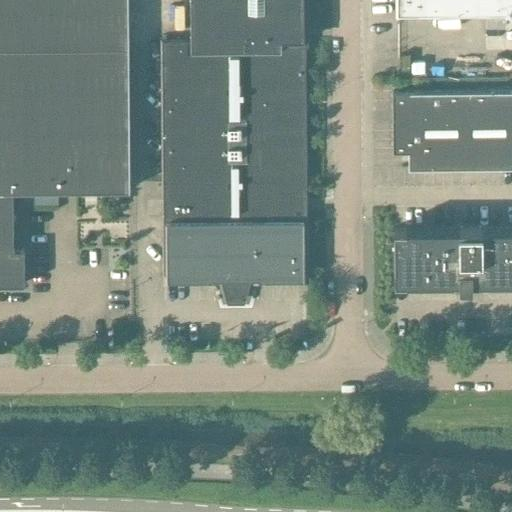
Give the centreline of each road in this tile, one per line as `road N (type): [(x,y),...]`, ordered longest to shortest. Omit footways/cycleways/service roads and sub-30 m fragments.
road 1 (unclassified): [(352,373),(349,0)]
road 2 (unclassified): [(0,378),(352,373)]
road 3 (unknown): [(0,275),(53,277),(78,261),(70,177)]
road 4 (unclassified): [(352,373),(511,373)]
